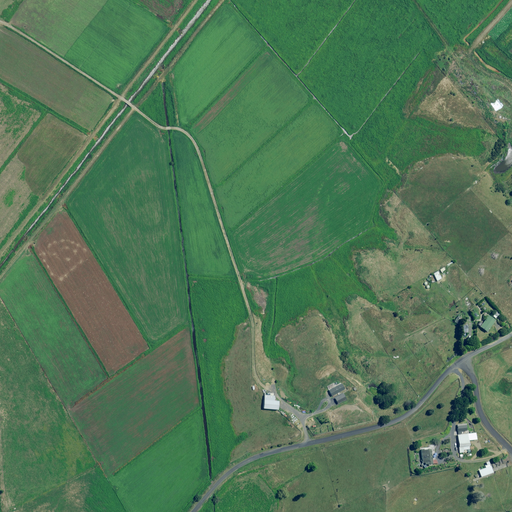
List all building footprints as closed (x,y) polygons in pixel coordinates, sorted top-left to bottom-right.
[(495,320),(488,315),(480,327),(487,332),(495,320)] [(344,390),(341,384),(328,391),(332,397),(344,390)] [(274,396),(263,395),(262,408),(277,410),(278,401),(273,401),(274,396)] [(468,440),(475,440),(475,433),(468,434),(468,430),(466,431),(465,424),(456,425),(457,435),(458,447),(459,453),(463,452),(463,450),(469,449),(468,446),(468,445),(468,440)] [(436,460),(431,460),(430,449),(420,450),(421,463),(424,463),(424,465),(436,463),(436,460)] [(486,464),(484,465),(485,468),(478,470),(480,477),(493,473),(489,461),(485,462),(486,464)]
